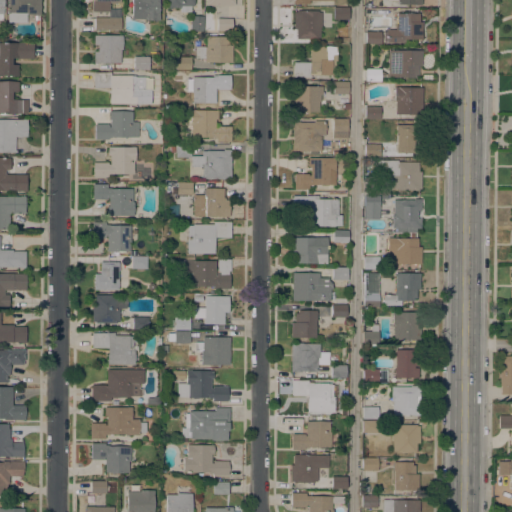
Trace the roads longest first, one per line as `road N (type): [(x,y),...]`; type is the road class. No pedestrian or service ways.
road 1 (residential): [(55,511),(59,0)]
road 2 (residential): [(260,511),(262,0)]
road 3 (primary): [(461,511),(466,62)]
